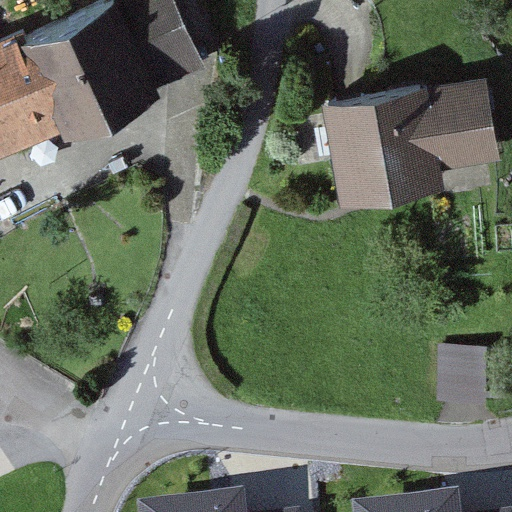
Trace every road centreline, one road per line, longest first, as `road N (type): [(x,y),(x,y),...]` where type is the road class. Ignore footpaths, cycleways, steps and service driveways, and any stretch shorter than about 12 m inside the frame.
road 1 (residential): [(267,0),(246,138),(154,353),(147,410)]
road 2 (residential): [(511,445),(486,450),(208,426),(147,410)]
road 3 (residential): [(147,410),(0,458)]
